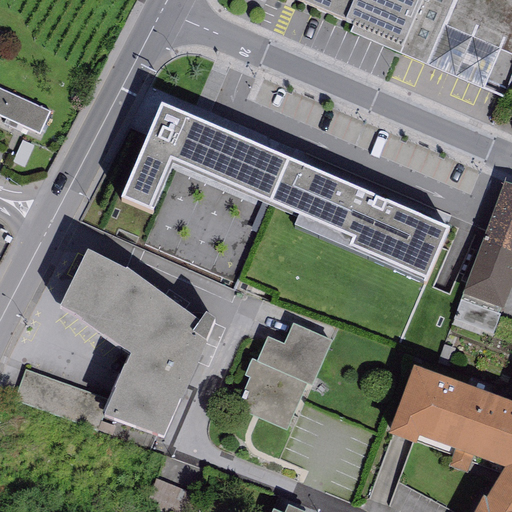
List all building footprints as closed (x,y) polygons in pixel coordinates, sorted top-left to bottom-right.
[(355,0),(285,0),(345,25),(355,0)] [(511,0),(355,0),(345,25),(352,28),(349,35),(502,98),(511,73),(511,0)] [(0,91),(0,117),(38,136),(49,114),(0,91)] [(270,210),(288,168),(161,114),(121,206),(150,219),(172,168),(270,210)] [(447,236),(288,168),(270,210),(354,246),(350,253),(426,286),(447,236)] [(511,187),(504,184),(481,246),(511,256),(511,187)] [(503,312),(511,286),(511,256),(481,246),(461,301),(498,314),(499,310),(503,312)] [(125,277),(87,258),(60,315),(78,324),(103,344),(104,342),(130,362),(126,373),(124,373),(114,396),(116,397),(103,423),(163,445),(214,329),(206,323),(200,329),(126,276),(125,277)] [(499,315),(498,314),(461,301),(453,321),(492,335),(499,315)] [(236,411),(286,433),(306,387),(311,390),(331,345),(293,328),(284,348),(267,340),(256,364),(251,362),(244,378),(249,381),(236,411)] [(107,400),(25,371),(14,401),(96,431),(107,400)] [(511,511),(511,408),(413,372),(388,440),(415,450),(418,441),(453,454),(448,468),(466,474),(471,461),(505,474),(486,504),(483,502),(477,511),(511,511)]
